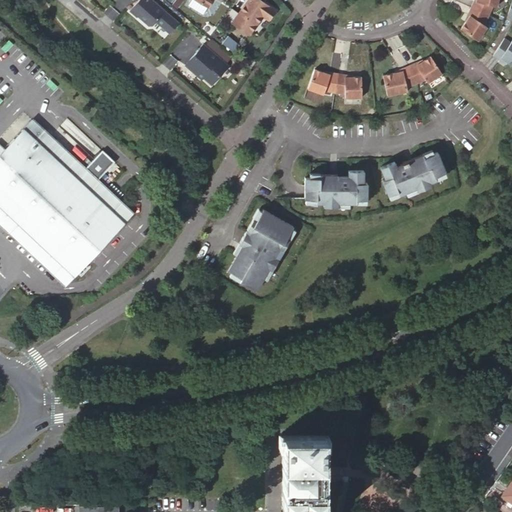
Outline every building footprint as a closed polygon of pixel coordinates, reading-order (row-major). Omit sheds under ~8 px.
[(164,11),(151,0),(138,0),(129,10),(136,17),(137,16),(148,25),(152,25),(164,11)] [(274,11),(259,0),(248,0),(233,21),(249,33),(262,16),(268,20),(274,11)] [(495,6),(497,0),(473,0),(470,6),(487,14),(492,5),(495,6)] [(487,14),(470,6),(467,13),(468,15),(459,28),(476,40),(485,26),(483,24),(487,14)] [(232,51),(237,43),(226,35),(220,42),(232,51)] [(503,41),(492,56),(499,61),(500,59),(511,67),(511,43),(511,44),(504,39),(503,41)] [(228,65),(203,44),(185,65),(195,74),(196,72),(202,77),(211,84),(228,65)] [(412,63),(406,66),(414,83),(423,78),(426,81),(439,72),(428,55),(414,64),(412,63)] [(255,61),(250,58),(245,66),(250,69),(255,61)] [(405,88),(414,83),(406,66),(399,69),(399,71),(380,77),(386,97),(405,91),(405,88)] [(334,91),(337,73),(329,72),(328,73),(312,69),(306,89),(322,93),(324,90),(334,91)] [(344,74),(337,73),(334,91),(345,93),(345,96),(361,96),(361,76),(345,76),(344,74)] [(0,222),(65,283),(131,212),(96,179),(114,161),(101,149),(84,168),(32,118),(4,148),(0,144),(0,222)] [(386,194),(396,190),(397,194),(398,194),(404,191),(415,187),(416,190),(429,185),(428,181),(434,179),(433,175),(443,171),(444,171),(436,151),(432,153),(423,157),(421,153),(421,154),(411,158),(405,160),(401,162),(402,164),(395,167),(393,161),(379,166),(383,178),(380,179),(386,194)] [(308,176),(303,176),(303,198),(304,198),(315,198),(315,201),(322,201),(322,205),(336,205),(336,202),(348,202),(355,202),(355,198),(365,198),(366,198),(366,182),(362,182),(362,170),(347,169),(347,176),(336,176),(329,176),(329,173),(319,173),(318,173),(318,176),(308,176)] [(443,171),(433,175),(434,179),(445,175),(443,171)] [(415,187),(404,191),(405,195),(416,190),(415,187)] [(238,243),(241,245),(236,254),(227,270),(231,272),(240,277),(239,280),(239,281),(256,290),(263,278),(268,268),(271,270),(271,269),(288,239),(289,239),(286,237),(291,228),(292,225),(262,208),(261,210),(255,220),(252,218),(239,242),(238,243)] [(261,210),(257,208),(252,218),(255,220),(261,210)] [(295,230),(291,228),(286,237),(289,239),(288,239),(289,240),(295,230)] [(238,242),(232,252),(236,254),(241,245),(238,243),(239,242),(238,242)] [(271,270),(268,268),(263,278),(266,280),(272,270),(271,269),(271,270)] [(240,277),(231,272),(229,275),(239,281),(239,280),(240,277)] [(324,511),(324,435),(283,435),(283,511),(324,511)] [(511,479),(501,495),(509,501),(506,505),(510,507),(511,504),(511,479)]
